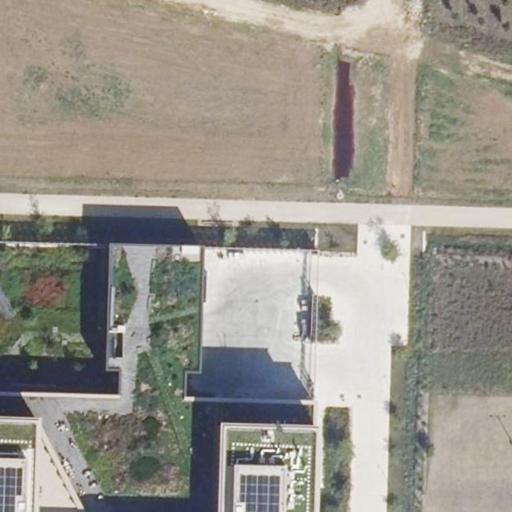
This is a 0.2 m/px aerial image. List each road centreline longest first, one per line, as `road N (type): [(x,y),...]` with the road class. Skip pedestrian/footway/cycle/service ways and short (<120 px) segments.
road 1 (residential): [(368,511),(377,214)]
road 2 (track): [(209,0),(393,33)]
